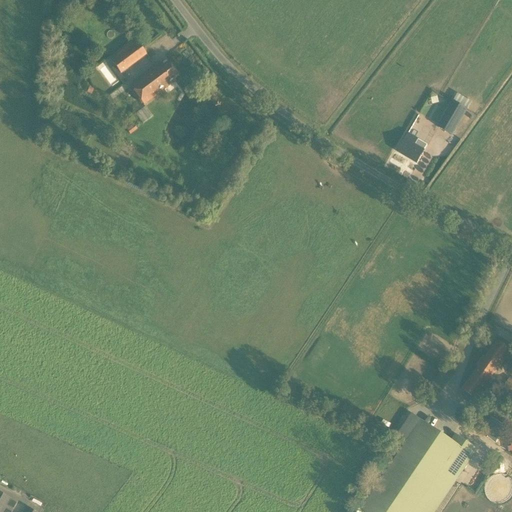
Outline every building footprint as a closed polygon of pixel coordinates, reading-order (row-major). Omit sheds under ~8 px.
[(129,49),(138,61),(146,55),(137,43),(129,49)] [(117,57),(111,62),(114,66),(120,74),(127,69),(118,57),(117,57)] [(164,66),(161,63),(130,87),(142,103),(178,76),(168,63),(164,66)] [(452,136),(467,110),(453,102),(438,128),(452,136)] [(145,108),(137,114),(143,123),(152,117),(145,108)] [(130,135),(137,130),(133,125),(126,131),(130,135)] [(427,145),(408,134),(397,152),(417,164),(427,145)] [(491,379),(510,352),(498,343),(485,359),(483,358),(477,366),(479,368),(463,391),(476,400),(485,388),(488,390),(494,381),(491,379)] [(452,376),(443,370),(439,377),(448,382),(452,376)] [(511,382),(509,380),(502,391),(511,397),(511,382)] [(435,382),(431,388),(440,394),(444,388),(435,382)] [(363,511),(436,511),(478,450),(455,435),(451,441),(420,420),(360,510),(363,511)] [(0,511),(11,511),(17,503),(0,493),(0,511)]
